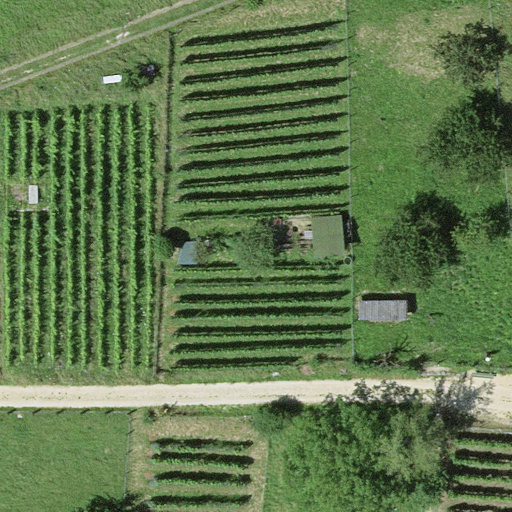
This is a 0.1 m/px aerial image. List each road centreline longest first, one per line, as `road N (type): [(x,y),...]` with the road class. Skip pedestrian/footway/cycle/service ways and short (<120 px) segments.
road 1 (track): [(511,396),(0,394)]
road 2 (track): [(206,0),(0,86)]
